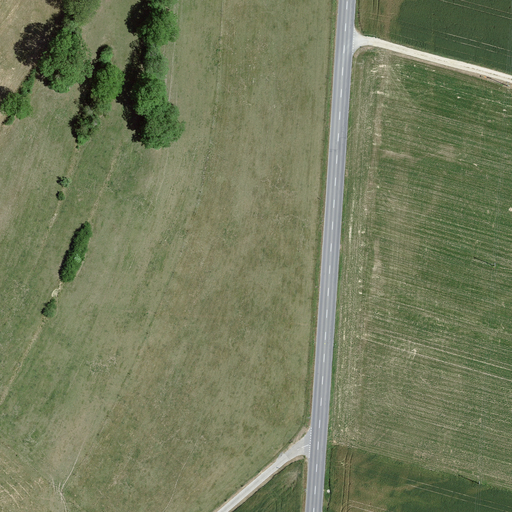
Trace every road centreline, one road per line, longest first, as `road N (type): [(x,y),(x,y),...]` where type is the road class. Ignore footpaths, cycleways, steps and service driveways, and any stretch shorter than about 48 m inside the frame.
road 1 (secondary): [(347,0),(318,445)]
road 2 (track): [(345,35),(511,79)]
